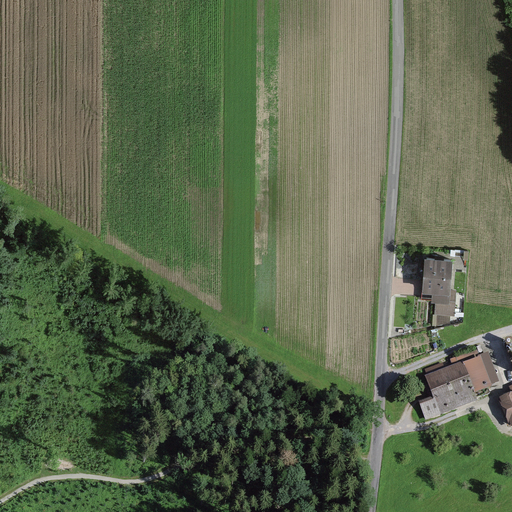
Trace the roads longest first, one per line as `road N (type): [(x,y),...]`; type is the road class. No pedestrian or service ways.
road 1 (tertiary): [(397,0),(369,511)]
road 2 (track): [(0,501),(42,479),(76,474),(128,483),(269,438),(303,436),(375,457)]
road 3 (track): [(380,373),(511,329)]
road 4 (track): [(495,385),(481,401),(431,424),(377,429)]
